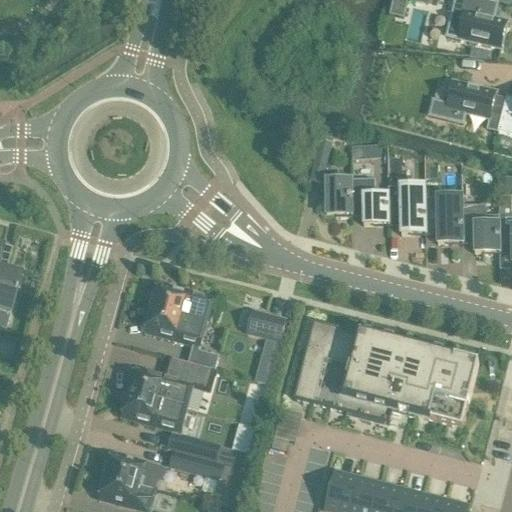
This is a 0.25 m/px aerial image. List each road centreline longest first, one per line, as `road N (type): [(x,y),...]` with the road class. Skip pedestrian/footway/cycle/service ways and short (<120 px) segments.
road 1 (tertiary): [(511,323),(269,254)]
road 2 (primary): [(17,511),(72,315)]
road 3 (tertiary): [(269,254),(178,166)]
road 4 (tertiary): [(162,192),(224,238),(269,254)]
